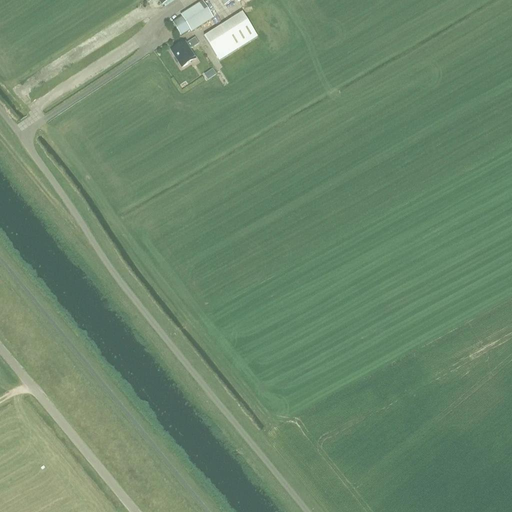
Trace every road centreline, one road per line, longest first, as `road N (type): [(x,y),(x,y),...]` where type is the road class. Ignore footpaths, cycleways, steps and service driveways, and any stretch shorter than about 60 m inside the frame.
road 1 (unclassified): [(307,511),(116,276),(0,109)]
road 2 (unclassified): [(134,511),(0,348)]
